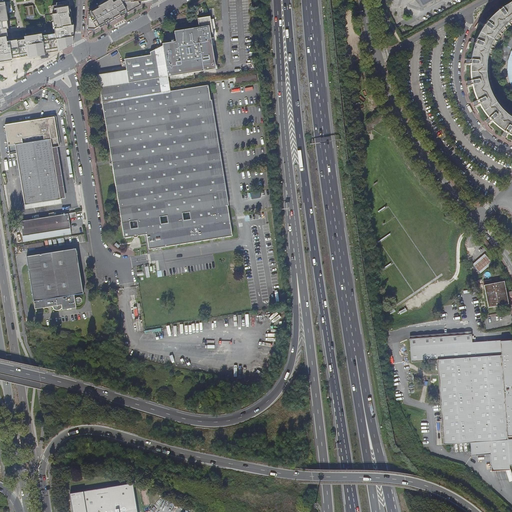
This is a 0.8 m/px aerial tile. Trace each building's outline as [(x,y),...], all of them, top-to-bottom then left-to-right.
[(0,0),(0,60),(58,51),(74,42),(75,24),(73,24),(68,0),(64,0),(61,0),(56,1),(58,12),(52,13),(52,15),(53,20),(55,33),(42,36),(42,32),(24,34),(24,39),(6,41),(5,36),(9,35),(8,29),(7,20),(6,16),(4,0),(0,0)] [(120,1),(119,0),(116,0),(112,2),(111,0),(97,8),(98,9),(90,14),(98,28),(104,25),(103,24),(107,21),(108,23),(119,16),(119,15),(125,11),(120,1)] [(121,0),(120,1),(125,11),(137,3),(130,5),(128,0),(121,0)] [(419,0),(424,9),(440,0),(419,0)] [(511,1),(509,3),(504,6),(502,8),(499,10),(498,11),(493,15),(488,21),(487,22),(485,25),(482,28),(478,35),(477,39),(475,43),(474,45),(473,50),(471,58),(471,59),(471,64),(471,65),(471,71),(471,78),(471,80),(472,84),(473,87),(476,96),(477,99),(479,103),(479,104),(487,115),(488,117),(491,119),(492,120),(497,125),(503,130),(504,131),(508,133),(511,135),(511,118),(511,119),(508,116),(502,111),(501,110),(499,107),(498,106),(493,100),(492,97),(490,94),(487,86),(486,82),(486,79),(486,78),(485,73),(485,66),(485,65),(485,62),(485,61),(487,53),(488,49),(488,48),(490,45),(492,41),(494,36),(496,33),(498,30),(499,29),(505,24),(507,21),(509,20),(510,19),(511,18),(511,1)] [(137,3),(125,11),(128,16),(140,10),(137,3)] [(36,18),(34,5),(24,7),(26,20),(36,18)] [(176,41),(163,43),(163,45),(164,52),(168,76),(215,68),(211,37),(213,37),(211,23),(211,19),(210,17),(198,18),(200,28),(175,32),(176,41)] [(510,25),(507,21),(505,24),(499,29),(498,30),(502,33),(510,25)] [(490,45),(493,46),(497,40),(499,36),(496,33),(494,36),(492,41),(490,45)] [(164,52),(163,45),(150,52),(150,54),(164,52)] [(101,94),(170,83),(168,76),(164,52),(150,54),(124,59),(125,63),(113,65),(114,72),(115,84),(100,86),(101,94)] [(98,74),(100,86),(115,84),(114,72),(105,73),(98,74)] [(256,75),(235,78),(236,85),(257,81),(256,75)] [(171,91),(170,83),(101,94),(107,131),(123,237),(146,233),(149,249),(233,236),(229,205),(219,144),(211,94),(210,85),(171,91)] [(498,106),(499,107),(501,104),(495,95),(492,97),(493,100),(498,106)] [(508,116),(511,119),(511,118),(511,113),(509,112),(504,107),(501,110),(502,111),(508,116)] [(7,121),(8,123),(54,116),(58,145),(60,145),(55,114),(7,121)] [(54,116),(8,123),(4,124),(9,154),(15,153),(23,203),(36,201),(42,200),(60,197),(52,146),(57,146),(58,145),(54,116)] [(65,196),(57,146),(52,146),(60,197),(65,196)] [(20,225),(20,226),(69,218),(68,216),(68,214),(19,222),(20,225)] [(69,218),(20,226),(22,236),(36,234),(61,230),(70,228),(69,218)] [(61,230),(36,234),(37,240),(62,235),(61,230)] [(33,301),(34,308),(61,303),(62,308),(75,306),(73,293),(83,292),(76,247),(26,255),(33,301)] [(472,264),(479,273),(480,273),(492,263),(485,254),(472,264)] [(484,286),(488,307),(508,303),(506,294),(505,293),(503,282),(484,286)] [(511,466),(511,342),(499,343),(499,342),(471,344),(470,336),(409,340),(411,363),(437,362),(440,403),(441,419),(443,446),(470,444),(471,457),(489,456),(490,468),(495,468),(511,466)] [(137,511),(132,483),(69,494),(72,511),(137,511)]
